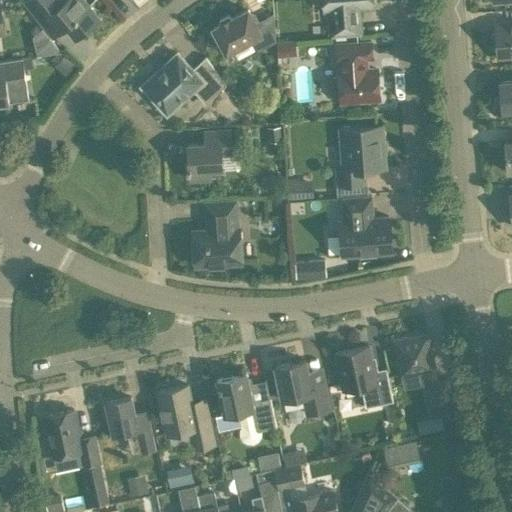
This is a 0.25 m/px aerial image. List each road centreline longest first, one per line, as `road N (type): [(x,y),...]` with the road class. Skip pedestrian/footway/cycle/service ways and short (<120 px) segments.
road 1 (residential): [(427,281),(403,0)]
road 2 (residential): [(152,296),(280,309),(427,281)]
road 3 (residential): [(472,273),(452,0)]
road 4 (residential): [(152,296),(160,259),(152,131),(91,79)]
road 5 (residential): [(509,511),(472,273)]
road 6 (residential): [(17,228),(32,177),(91,79)]
road 7 (residential): [(17,228),(60,258),(152,296)]
road 8 (residential): [(3,376),(3,299),(17,228)]
road 9 (residential): [(16,511),(3,376)]
